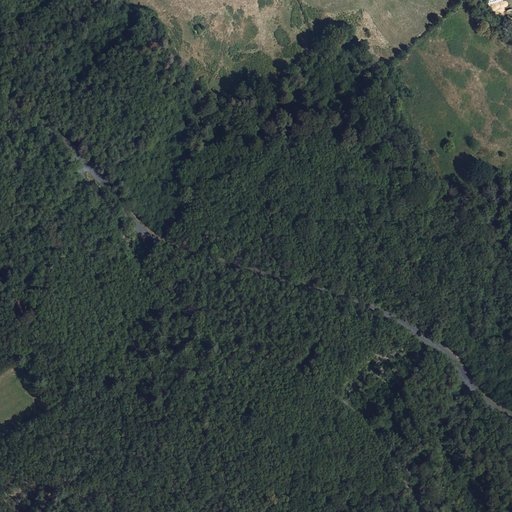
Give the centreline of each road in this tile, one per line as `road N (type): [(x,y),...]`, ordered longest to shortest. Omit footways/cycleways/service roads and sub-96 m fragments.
road 1 (tertiary): [(511,415),(479,396),(448,356),(378,310),(154,239),(80,160)]
road 2 (unclassified): [(80,160),(153,286),(192,322),(334,395),(373,432),(418,511)]
